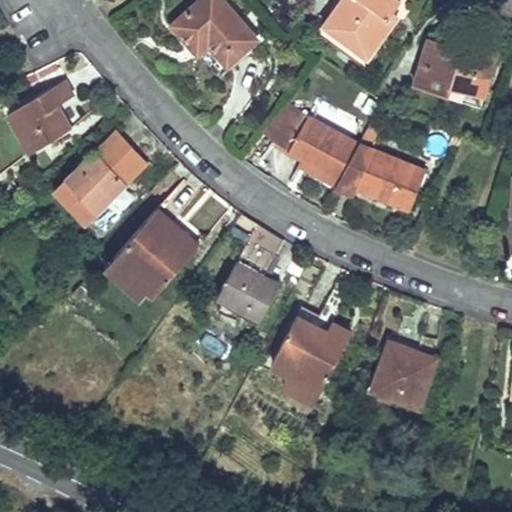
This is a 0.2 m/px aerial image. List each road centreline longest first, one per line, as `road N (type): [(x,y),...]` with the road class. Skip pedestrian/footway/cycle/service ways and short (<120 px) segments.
road 1 (residential): [(511,305),(379,261),(260,198),(156,109),(65,0)]
road 2 (primary): [(129,511),(0,448)]
